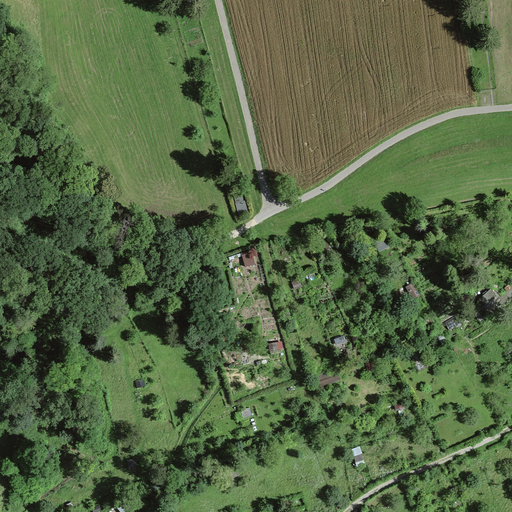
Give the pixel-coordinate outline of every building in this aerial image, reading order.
[(237,204),(239,214),(247,212),(244,202),(237,204)] [(480,298),(483,301),(490,294),(487,291),(480,298)] [(490,294),(483,301),(488,306),(495,300),(490,294)] [(427,368),(425,362),(416,365),(419,371),(427,368)] [(405,410),(403,403),(394,406),(396,412),(405,410)] [(138,471),(136,460),(128,461),(130,472),(138,471)] [(123,511),(134,504),(128,497),(117,506),(121,511),(123,511)]
